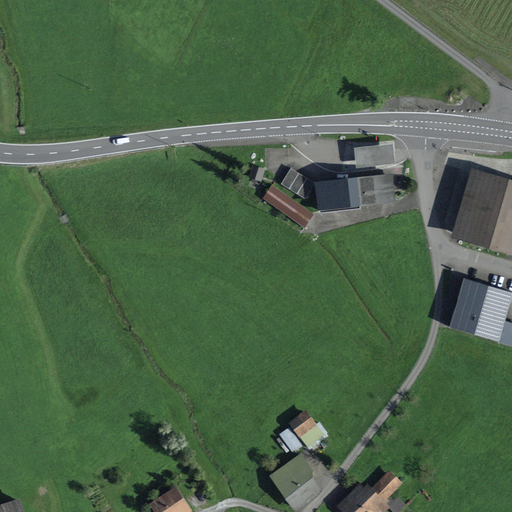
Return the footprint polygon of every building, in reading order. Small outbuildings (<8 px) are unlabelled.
[(393,142),(353,147),(356,167),(396,163),(393,142)] [(511,183),(477,173),(476,175),(478,175),(473,191),(472,190),(471,192),(473,192),(468,208),(467,207),(466,209),(468,209),(463,224),(462,224),(461,225),(463,226),(460,234),(459,234),(458,235),(511,250),(511,183)] [(371,179),(320,185),(323,212),(360,208),(359,204),(391,201),(388,181),(390,181),(389,176),(371,178),(371,179)] [(263,198),(304,227),(313,214),(272,185),(263,198)] [(511,294),(511,292),(464,278),(450,327),(511,344),(511,324),(504,322),(511,294)] [(305,412),(298,417),(306,428),(313,424),(305,412)] [(291,421),(308,445),(323,435),(316,424),(314,425),(313,424),(306,428),(298,417),(291,421)] [(310,472),(311,471),(299,454),(272,474),(298,509),(316,496),(320,491),(308,475),(311,473),(310,472)] [(347,511),(358,511),(377,494),(383,501),(400,484),(392,475),(375,491),(371,487),(363,495),(360,491),(362,488),(359,485),(338,506),(339,507),(341,505),(343,508),(347,511)] [(175,490),(153,504),(157,511),(155,511),(182,511),(187,509),(175,490)] [(384,502),(383,501),(377,494),(358,511),(375,511),(374,509),(382,501),(388,508),(389,507),(394,511),(397,511),(405,504),(398,498),(395,500),(391,496),(384,502)] [(0,506),(0,511),(22,511),(19,501),(0,506)]
